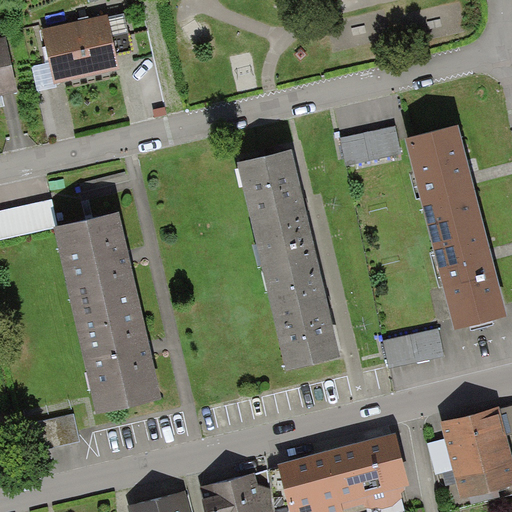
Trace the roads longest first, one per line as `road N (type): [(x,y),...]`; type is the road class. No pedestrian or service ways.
road 1 (residential): [(0,502),(511,377)]
road 2 (residential): [(506,48),(0,167)]
